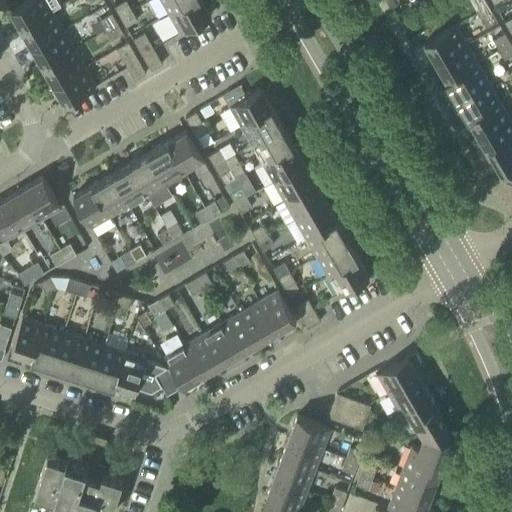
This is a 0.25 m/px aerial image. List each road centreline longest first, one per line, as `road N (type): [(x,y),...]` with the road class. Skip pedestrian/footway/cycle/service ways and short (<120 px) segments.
road 1 (residential): [(172,433),(454,268)]
road 2 (tertiary): [(281,0),(420,249),(454,268)]
road 3 (tertiary): [(454,268),(447,227),(316,0)]
road 4 (residential): [(45,150),(254,34)]
road 5 (residential): [(0,385),(149,434),(172,433)]
road 6 (tertiary): [(511,413),(506,377),(454,268)]
